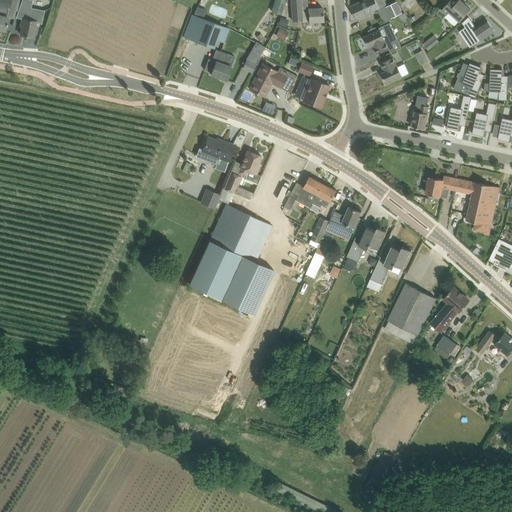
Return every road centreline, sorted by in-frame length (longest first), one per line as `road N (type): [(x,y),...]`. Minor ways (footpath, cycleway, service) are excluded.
road 1 (tertiary): [(334,159),(210,102),(0,54)]
road 2 (tertiary): [(511,299),(429,225),(334,159)]
road 3 (residential): [(511,160),(355,129)]
road 4 (unclassified): [(355,129),(338,0)]
